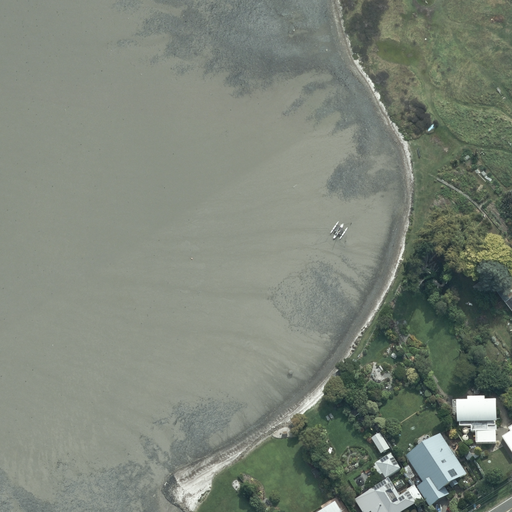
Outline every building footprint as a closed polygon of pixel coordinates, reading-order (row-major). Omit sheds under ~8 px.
[(469,396),(458,396),(458,417),(461,417),(461,421),(471,421),(471,426),(477,426),(477,437),(497,437),(497,425),(498,425),(498,396),(487,396),(487,392),(469,392),(469,396)] [(511,431),(502,437),(511,453),(511,431)] [(381,433),(371,439),(381,455),(391,449),(381,433)] [(420,447),(406,456),(425,484),(419,488),(431,506),(449,494),(446,490),(451,486),(453,489),(459,485),(457,481),(468,474),(440,434),(432,439),(429,435),(418,443),(420,447)] [(392,454),(372,466),(379,477),(380,476),(384,482),(355,500),(362,511),(403,511),(424,500),(416,487),(415,488),(414,486),(408,490),(409,492),(401,496),(397,491),(405,486),(402,480),(393,485),(389,477),(401,469),(392,454)] [(344,511),(338,501),(319,511),(344,511)]
